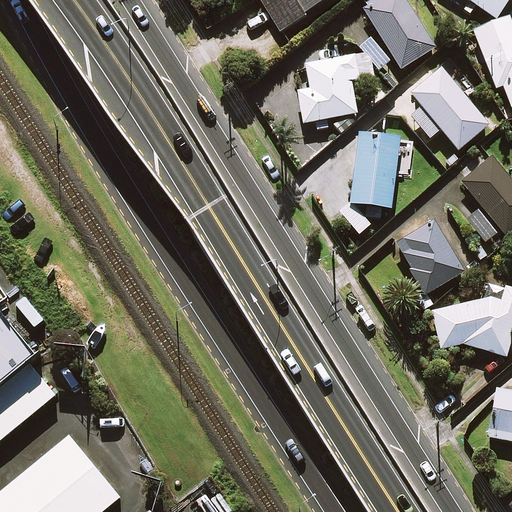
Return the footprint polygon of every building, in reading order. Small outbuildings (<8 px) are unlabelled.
[(257,0),(278,32),(327,0),(257,0)] [(434,50),(402,0),(379,0),(362,11),(400,71),(434,50)] [(509,0),(462,0),(494,22),(509,0)] [(511,30),(508,20),(471,33),(494,93),(501,90),(509,113),(511,111),(511,30)] [(390,63),(370,39),(358,49),(378,73),(390,63)] [(358,82),(353,58),(304,68),(309,92),(296,95),(303,127),(355,115),(349,84),(358,82)] [(464,87),(447,65),(409,95),(421,109),(410,118),(429,141),(439,132),(456,153),(486,128),(457,92),(464,87)] [(397,142),(357,137),(349,206),(389,211),(397,142)] [(511,231),(511,185),(491,160),(461,184),(481,210),(466,221),(484,244),(499,232),(504,238),(511,231)] [(369,227),(355,209),(344,218),(357,236),(369,227)] [(462,274),(432,225),(394,248),(423,297),(462,274)] [(511,292),(492,287),(489,300),(431,314),(439,349),(459,346),(503,358),(511,329),(511,292)] [(0,423),(57,375),(0,308),(0,423)] [(511,394),(494,392),(486,439),(511,443),(511,394)] [(0,511),(94,511),(129,483),(75,419),(0,483),(0,511)]
